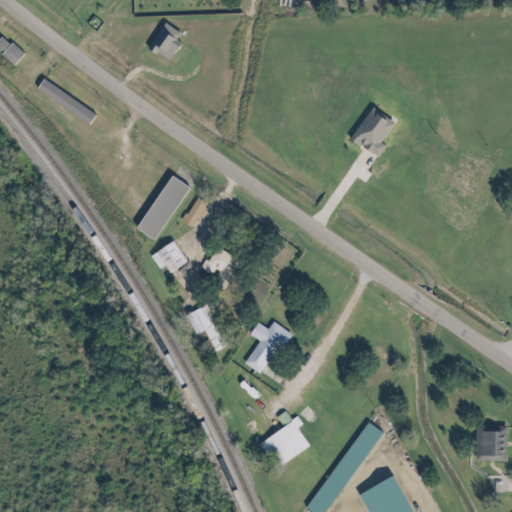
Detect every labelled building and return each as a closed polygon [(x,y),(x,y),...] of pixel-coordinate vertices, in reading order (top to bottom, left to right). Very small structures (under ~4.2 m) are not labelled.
[(0,40),(1,39),(20,56),(7,69),(0,64),(0,40)] [(297,98),(313,109),(335,125),(358,91),(322,66),(297,98)] [(36,78),(28,89),(80,127),(90,114),(36,78)] [(65,129),(89,105),(74,89),(49,114),(65,129)] [(103,158),(95,140),(83,144),(91,163),(103,158)] [(171,168),(129,229),(149,244),(191,181),(171,168)] [(191,199),(175,219),(187,227),(202,207),(191,199)] [(145,256),(153,268),(160,266),(167,274),(182,263),(167,241),(145,256)] [(199,260),(193,267),(206,275),(210,268),(215,271),(211,278),(221,284),(236,262),(212,247),(202,262),(199,260)] [(180,314),(191,335),(199,331),(211,352),(223,345),(200,304),(180,314)] [(251,324),(243,332),(255,339),(241,363),(251,369),(256,359),(266,363),(287,333),(268,321),(261,331),(251,324)] [(253,443),(270,466),(304,445),(287,421),(253,443)] [(298,503),(308,511),(318,511),(379,432),(361,424),(298,503)] [(471,425),(470,459),(482,459),(501,460),(500,426),(471,425)] [(363,511),(354,494),(390,476),(413,511),(363,511)]
